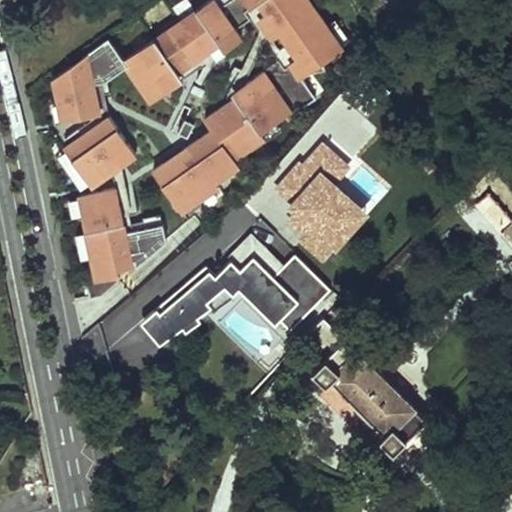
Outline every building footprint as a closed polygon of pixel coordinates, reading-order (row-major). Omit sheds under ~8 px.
[(275,125),(315,98),(301,78),(342,48),(308,0),(206,0),(124,60),(109,38),(53,79),(61,120),(99,112),(93,83),(122,68),(147,104),(181,80),(178,75),(218,47),(221,53),(242,37),(236,27),(250,18),(245,11),(255,4),(263,15),(256,20),(270,40),(276,35),(292,58),(282,66),(276,59),(228,93),(231,97),(200,119),(207,130),(148,170),(180,214),(218,188),(215,183),(240,166),(235,160),(278,131),(275,125)] [(62,147),(89,187),(135,155),(107,116),(62,147)] [(347,164),(322,143),(302,165),(298,162),(277,187),(293,201),(290,204),(297,210),(291,218),(306,231),(300,237),(321,255),(333,242),(335,243),(367,207),(335,178),(347,164)] [(114,274),(114,270),(138,266),(164,244),(161,222),(124,230),(115,188),(76,197),(93,278),(114,274)] [(283,265),(248,233),(228,254),(232,258),(213,276),(207,271),(157,312),(153,309),(138,323),(157,345),(208,308),(203,303),(222,286),(230,294),(238,288),(272,324),(278,320),(289,330),(330,288),(293,254),(283,265)] [(324,359),(343,339),(323,318),(299,341),(320,362),(324,359)] [(329,379),(382,434),(391,425),(405,439),(423,421),(343,339),(324,359),(337,372),(329,379)] [(337,372),(324,359),(320,362),(309,373),(322,387),(329,379),(337,372)] [(391,425),(382,434),(375,440),(389,454),(405,439),(391,425)]
